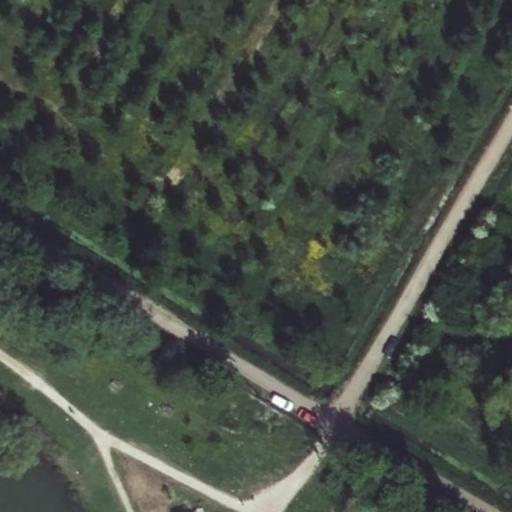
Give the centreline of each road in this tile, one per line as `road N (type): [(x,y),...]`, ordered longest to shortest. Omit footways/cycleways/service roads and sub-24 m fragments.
road 1 (track): [(325,440),(0,242)]
road 2 (track): [(325,440),(511,130)]
road 3 (track): [(443,511),(325,440)]
